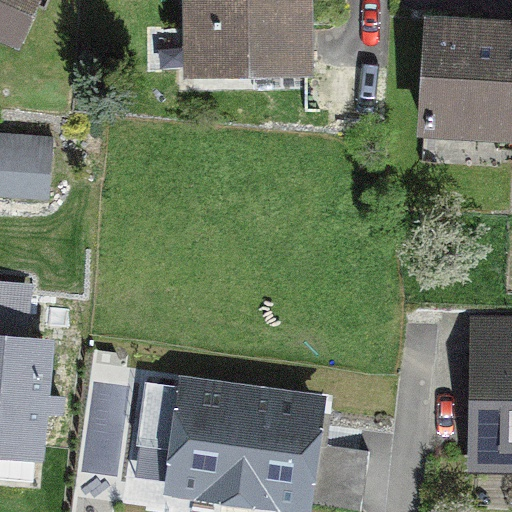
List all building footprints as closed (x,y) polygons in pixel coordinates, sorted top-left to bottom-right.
[(0,0),(0,37),(14,44),(33,0),(0,0)] [(187,0),(188,72),(301,71),(300,0),(187,0)] [(511,32),(427,27),(421,130),(511,135),(511,32)] [(52,141),(0,138),(0,199),(49,201),(52,141)] [(511,473),(511,315),(469,315),(467,473),(511,473)] [(37,397),(42,347),(0,343),(0,445),(33,448),(36,415),(55,417),(57,399),(37,397)] [(313,511),(327,400),(183,383),(168,504),(236,511),(313,511)]
